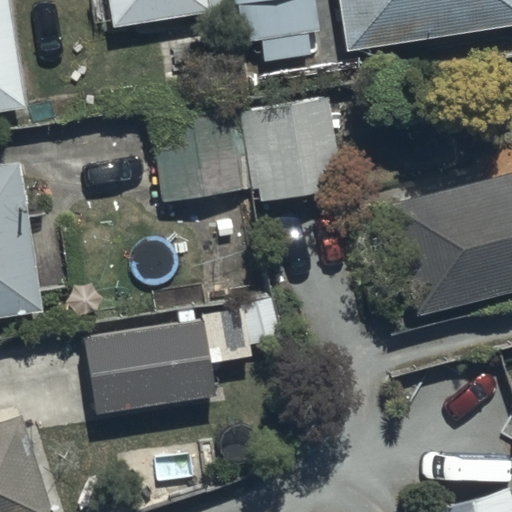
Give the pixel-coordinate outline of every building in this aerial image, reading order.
[(0,0),(0,115),(20,113),(4,0),(0,0)] [(215,0),(103,0),(108,29),(205,16),(204,11),(217,9),(215,0)] [(310,0),(229,0),(239,64),(307,54),(304,34),(315,32),(310,0)] [(511,0),(335,0),(343,53),(511,26),(511,0)] [(213,24),(161,30),(168,90),(220,84),(213,24)] [(233,118),(241,188),(244,208),(340,192),(325,103),(233,118)] [(241,188),(233,118),(231,108),(147,122),(160,202),(241,188)] [(0,317),(34,313),(13,169),(0,170),(0,317)] [(511,173),(386,204),(414,316),(511,291),(511,173)] [(198,323),(78,339),(88,415),(208,398),(198,323)] [(45,511),(18,419),(0,424),(0,511),(45,511)] [(210,439),(116,452),(123,505),(217,492),(210,439)] [(511,511),(511,510),(503,487),(434,511),(511,511)]
